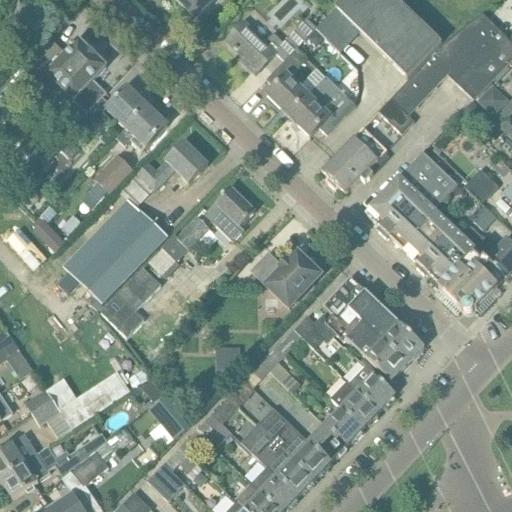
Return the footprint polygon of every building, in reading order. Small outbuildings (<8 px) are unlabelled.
[(175,0),(196,20),(216,0),(175,0)] [(344,0),(335,10),(336,11),(407,81),(442,45),(395,0),(344,0)] [(443,47),(426,65),(444,82),(447,78),(456,86),(472,70),(480,78),(489,87),(511,63),(511,45),(503,37),(495,28),(482,16),(443,47)] [(284,64),(297,51),(316,31),(307,22),(283,46),(273,36),(265,45),(244,24),(226,43),(242,59),(240,62),(255,77),(276,56),(284,64)] [(86,116),(106,96),(93,83),(106,69),(78,42),(74,47),(73,46),(70,49),(71,50),(65,57),(46,39),(0,86),(0,100),(13,113),(40,85),(66,110),(73,103),(86,116)] [(288,119),(326,80),(325,79),(308,97),(290,80),(308,62),(307,62),(297,51),(288,60),(284,64),(267,82),(275,90),(267,98),(288,119)] [(426,65),(417,74),(435,91),(444,82),(426,65)] [(426,100),(435,91),(417,74),(408,83),(426,100)] [(335,89),(326,80),(288,119),(310,140),(330,119),(318,107),(335,89)] [(417,110),(426,100),(408,83),(399,93),(417,110)] [(79,124),(56,149),(58,151),(72,164),(109,124),(115,130),(119,126),(126,132),(148,109),(127,89),(110,108),(102,100),(86,116),(85,118),(93,126),(87,132),(82,127),(79,124)] [(505,106),(505,103),(492,91),(478,105),(493,119),(505,106)] [(399,93),(391,102),(408,119),(417,110),(399,93)] [(355,109),(345,99),(336,108),(346,118),(355,109)] [(414,125),(408,119),(391,102),(378,115),(402,138),(414,125)] [(146,151),(167,128),(148,109),(126,132),(134,140),(130,145),(141,155),(145,151),(146,151)] [(18,129),(0,143),(0,148),(17,170),(38,154),(18,129)] [(363,131),(322,175),(328,181),(325,184),(336,194),(339,191),(345,197),(361,181),(365,185),(373,177),(369,173),(387,154),(363,131)] [(148,166),(137,177),(154,193),(174,173),(189,187),(208,168),(184,145),(165,164),(166,164),(156,174),(148,166)] [(498,291),(496,289),(504,281),(505,283),(506,282),(472,250),(434,213),(458,188),(423,155),(365,216),(379,230),(377,232),(387,242),(389,239),(417,266),(415,269),(425,279),(428,276),(441,289),(438,292),(462,314),(463,313),(464,313),(464,316),(473,315),(473,313),(474,313),(475,314),(498,291)] [(117,160),(96,183),(110,197),(132,174),(117,160)] [(480,172),(472,181),(490,198),(498,189),(480,172)] [(481,206),(490,198),(472,181),(464,189),(481,206)] [(230,190),(206,215),(214,223),(212,225),(232,245),(244,233),(240,229),(255,214),(230,190)] [(128,203),(64,271),(65,271),(69,275),(80,286),(103,308),(167,240),(136,211),(128,203)] [(483,232),(493,220),(495,219),(483,209),(471,223),(483,232)] [(197,220),(177,241),(189,252),(197,244),(209,232),(209,231),(197,220)] [(21,232),(9,243),(35,273),(47,262),(21,232)] [(478,233),(467,245),(472,250),(506,282),(511,275),(511,246),(507,242),(497,252),(483,238),(478,233)] [(289,311),(321,278),(298,255),(289,264),(286,261),(280,268),(269,257),(251,275),(266,290),(267,289),(289,311)] [(161,289),(142,272),(100,316),(127,341),(144,324),(136,315),(161,289)] [(360,363),(365,368),(386,389),(424,350),(350,279),(322,308),(332,318),(325,325),(324,326),(337,339),(342,343),(347,338),(367,357),(360,363)] [(313,326),(314,326),(315,333),(324,343),(329,347),(337,339),(324,326),(325,325),(323,316),(313,326)] [(307,320),(294,333),(302,341),(315,353),(324,343),(315,333),(314,326),(313,326),(307,320)] [(286,357),(293,350),(302,341),(294,333),(285,342),(278,349),(286,357)] [(0,338),(0,353),(14,344),(7,334),(0,338)] [(14,344),(0,353),(0,367),(20,354),(14,344)] [(269,374),(286,357),(278,349),(262,366),(269,374)] [(261,383),(269,374),(262,366),(253,375),(261,383)] [(392,400),(395,397),(386,389),(365,368),(348,385),(378,415),(387,406),(388,407),(394,401),(392,400)] [(142,370),(127,381),(135,392),(149,381),(142,370)] [(239,372),(218,372),(218,393),(239,372)] [(72,431),(131,394),(117,373),(77,399),(64,380),(46,391),(72,431)] [(288,379),(282,385),(290,394),(292,395),(300,387),(290,377),(288,379)] [(229,400),(239,409),(255,393),(245,383),(229,400)] [(376,417),(378,415),(348,385),(332,402),(340,411),(362,432),(371,423),(372,424),(378,418),(376,417)] [(141,390),(134,395),(137,399),(144,394),(141,390)] [(26,408),(33,418),(53,404),(46,394),(26,408)] [(12,416),(0,397),(0,424),(1,424),(1,423),(12,416)] [(164,398),(149,411),(174,441),(190,428),(164,398)] [(239,409),(229,400),(212,417),(223,427),(239,409)] [(53,404),(33,418),(39,428),(60,414),(53,404)] [(258,427),(314,482),(322,474),(323,475),(329,469),(328,468),(330,466),(308,444),(273,411),(258,427)] [(362,432),(340,411),(324,428),(346,449),(354,440),(356,441),(361,435),(360,434),(362,432)] [(205,425),(196,433),(204,441),(207,438),(219,449),(231,437),(211,418),(205,425)] [(267,470),(297,500),(306,490),(307,492),(313,486),(311,485),(314,482),(258,427),(241,444),(267,470)] [(344,451),(346,449),(324,428),(308,444),(330,466),(338,457),(340,458),(345,452),(344,451)] [(195,450),(204,441),(196,433),(188,442),(195,450)] [(0,481),(37,457),(24,437),(12,446),(11,445),(0,452),(0,481)] [(102,437),(83,450),(63,463),(71,476),(93,460),(97,456),(103,449),(107,445),(102,437)] [(103,449),(97,456),(97,457),(105,467),(117,458),(116,457),(108,445),(103,449)] [(47,450),(37,457),(0,481),(0,482),(13,502),(26,493),(27,495),(34,491),(33,489),(38,485),(37,485),(50,476),(49,474),(59,468),(47,450)] [(93,460),(71,476),(72,476),(84,492),(87,490),(109,473),(106,468),(105,467),(97,457),(97,456),(93,460)] [(172,458),(164,467),(171,475),(180,465),(172,458)] [(168,505),(185,488),(171,475),(164,467),(147,484),(168,505)] [(297,500),(267,470),(251,487),(276,511),(285,511),(290,507),(291,509),(297,503),(295,501),(297,500)] [(276,511),(251,487),(235,504),(236,505),(243,511),(276,511)] [(118,511),(150,511),(134,496),(118,511)] [(83,511),(73,497),(49,511),(83,511)]
